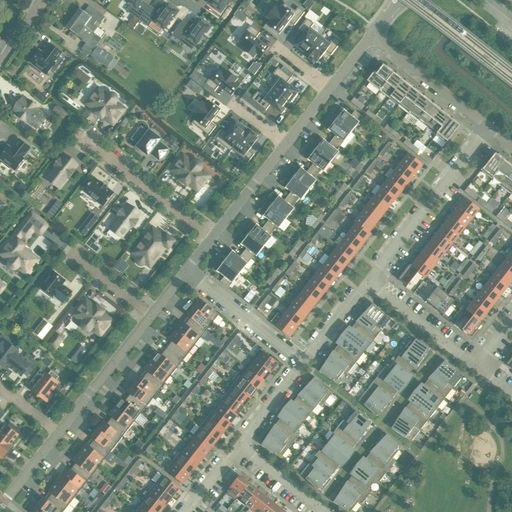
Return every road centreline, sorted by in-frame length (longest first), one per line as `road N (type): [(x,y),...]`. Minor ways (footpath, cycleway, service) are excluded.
road 1 (residential): [(369,282),(490,128)]
road 2 (residential): [(211,239),(73,133)]
road 3 (residential): [(301,366),(184,273)]
road 4 (residential): [(490,128),(374,36)]
road 5 (residential): [(58,433),(149,317)]
road 6 (residential): [(478,367),(369,282)]
